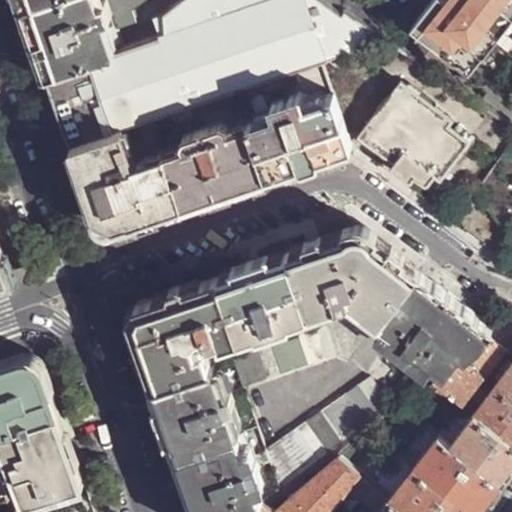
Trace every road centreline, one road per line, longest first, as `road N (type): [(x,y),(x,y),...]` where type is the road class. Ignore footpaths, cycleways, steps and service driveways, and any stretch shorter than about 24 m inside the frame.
road 1 (residential): [(67,280),(356,174),(511,287)]
road 2 (tertiary): [(146,511),(67,280)]
road 3 (tertiary): [(67,280),(0,86)]
